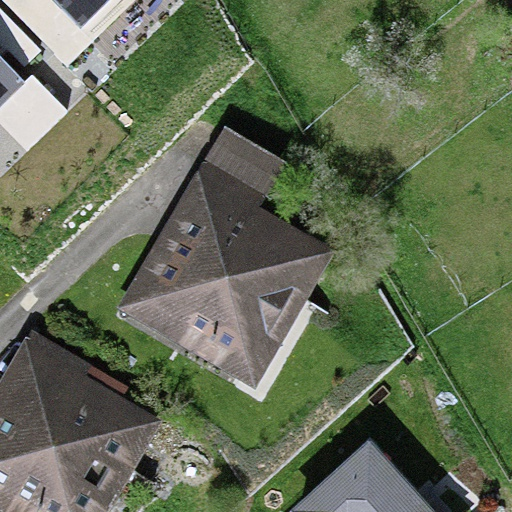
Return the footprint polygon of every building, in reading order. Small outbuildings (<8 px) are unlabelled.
[(50,0),(79,31),(112,0),(50,0)] [(0,110),(26,84),(0,58),(0,110)] [(142,302),(249,365),(310,258),(250,223),(265,197),(216,168),(142,302)] [(0,489),(38,511),(87,511),(137,428),(31,365),(0,418),(0,489)] [(435,511),(371,440),(370,440),(369,440),(317,488),(306,497),(289,511),(435,511)]
